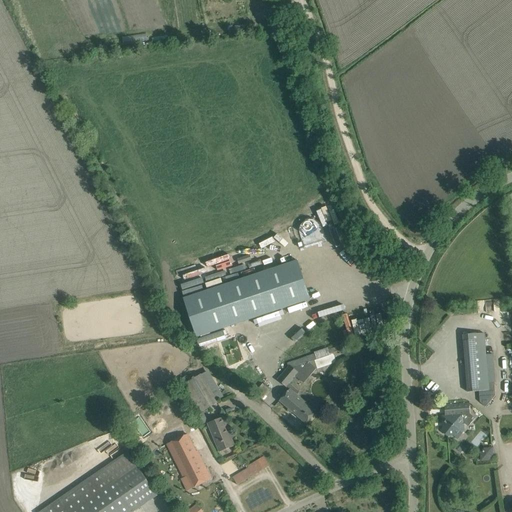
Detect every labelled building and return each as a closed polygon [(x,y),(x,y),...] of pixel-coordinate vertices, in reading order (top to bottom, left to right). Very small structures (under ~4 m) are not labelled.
[(264,239),(266,245),(281,241),(280,236),(264,239)] [(269,256),(270,264),(297,257),(295,249),(269,256)] [(183,298),(196,338),(310,300),(298,261),(183,298)] [(485,355),(484,333),(463,334),(468,392),(479,391),(480,402),(485,407),(495,396),(492,354),(485,355)] [(291,364),(277,380),(286,388),(287,387),(290,384),(296,377),(297,376),(301,371),(308,377),(310,378),(317,370),(308,362),(303,358),(290,363),(291,364)] [(184,377),(177,381),(180,387),(179,387),(196,415),(204,411),(217,403),(214,397),(222,392),(209,371),(201,375),(188,383),(184,377)] [(290,389),(279,401),(306,424),(316,412),(297,395),(299,393),(290,384),(287,387),(290,389)] [(453,435),(461,441),(458,438),(463,431),(463,425),(465,425),(468,427),(475,418),(470,414),(469,403),(453,404),(453,402),(452,402),(453,415),(442,416),(443,428),(441,430),(447,436),(453,435)] [(219,452),(234,446),(223,418),(208,424),(219,452)] [(187,435),(167,445),(183,478),(181,479),(187,491),(211,479),(197,451),(196,452),(187,435)] [(493,448),(481,449),(481,460),(494,460),(493,448)] [(134,511),(158,496),(127,452),(40,511),(134,511)] [(253,475),(248,468),(233,477),(237,485),(253,475)]
